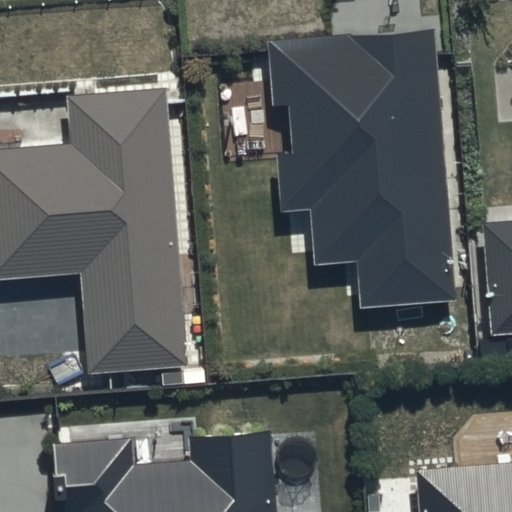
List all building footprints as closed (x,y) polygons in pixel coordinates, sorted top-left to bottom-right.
[(431,17),(264,28),(269,93),(285,92),(288,141),(273,142),(277,200),(301,199),(302,217),(310,216),(312,250),(357,247),(360,292),(449,287),(431,17)] [(163,75),(63,82),(66,131),(0,136),(0,265),(79,259),(87,360),(184,353),(163,75)] [(511,209),(483,212),(491,319),(511,317),(511,209)] [(130,424),(49,430),(55,511),(330,511),(331,510),(305,511),(274,511),(267,418),(184,424),(186,449),(132,453),(130,424)] [(511,511),(511,452),(414,459),(417,511),(511,511)]
